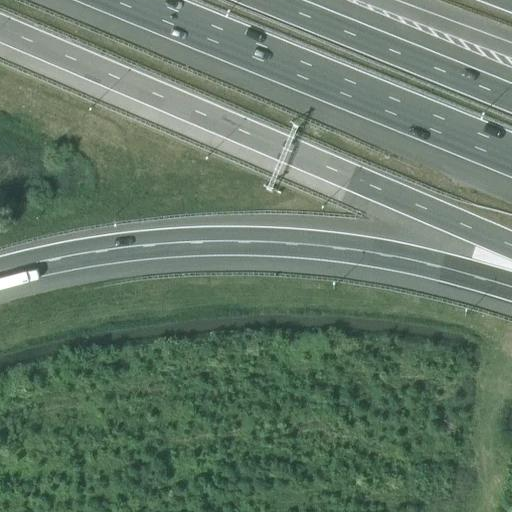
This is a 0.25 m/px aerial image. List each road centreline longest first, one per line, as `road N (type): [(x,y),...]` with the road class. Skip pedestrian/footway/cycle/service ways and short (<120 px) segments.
road 1 (motorway): [(0,31),(511,246)]
road 2 (motorway): [(0,274),(181,244),(273,243),(368,252),(511,289)]
road 3 (motorway): [(130,0),(511,154)]
road 4 (motorway): [(511,92),(281,0)]
